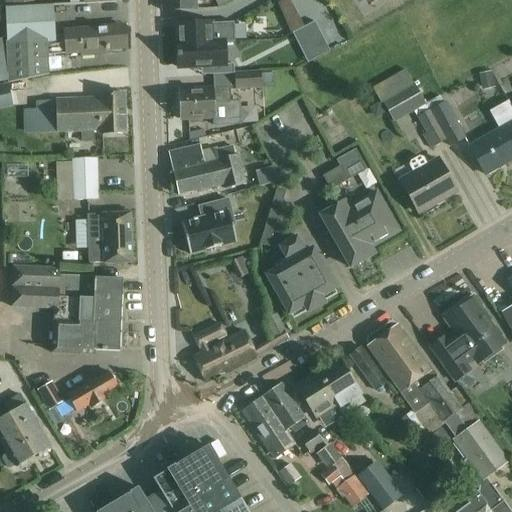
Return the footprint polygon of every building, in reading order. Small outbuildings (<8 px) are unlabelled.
[(5,8),(4,0),(0,0),(0,21),(6,21),(7,41),(6,41),(8,76),(8,83),(49,76),(48,56),(66,54),(66,53),(81,52),(81,56),(93,55),(93,51),(126,49),(124,27),(64,31),(64,37),(55,38),(53,6),(35,7),(35,6),(5,8)] [(161,0),(162,11),(195,11),(195,0),(161,0)] [(288,27),(291,34),(292,33),(304,27),(301,20),(288,27)] [(178,44),(177,44),(177,45),(200,44),(224,43),(234,42),(234,33),(233,23),(222,23),(211,23),(194,24),(177,25),(178,34),(178,44)] [(318,29),(307,34),(319,57),(330,52),(318,29)] [(8,83),(8,76),(1,40),(0,39),(0,83),(7,82),(8,83)] [(200,44),(177,45),(177,57),(178,68),(189,67),(209,66),(209,70),(209,71),(209,75),(222,75),(234,74),(234,72),(234,68),(233,64),(229,64),(225,64),(225,54),(224,43),(200,44)] [(235,90),(261,89),(260,71),(234,72),(234,74),(235,90)] [(480,75),(482,86),(493,83),(491,73),(480,75)] [(7,83),(0,84),(0,107),(12,105),(7,83)] [(382,101),(394,123),(426,105),(414,83),(382,101)] [(213,88),(213,89),(195,90),(196,93),(179,93),(181,120),(215,118),(215,117),(229,116),(229,103),(231,103),(230,87),(213,88)] [(94,142),(94,132),(100,131),(100,134),(125,134),(124,94),(99,95),(99,98),(56,99),(56,101),(33,110),(23,110),(24,131),(37,131),(37,133),(57,132),(81,132),(81,142),(94,142)] [(511,108),(505,97),(487,107),(496,122),(511,112),(511,108)] [(466,138),(446,102),(443,103),(441,99),(428,106),(431,110),(417,117),(426,133),(423,135),(431,149),(447,140),(450,147),(466,138)] [(369,108),(372,114),(379,116),(386,113),(380,102),(369,108)] [(469,147),(484,175),(511,159),(511,127),(510,124),(469,147)] [(169,154),(179,197),(224,186),(225,191),(245,187),(238,156),(219,161),(216,150),(202,153),(200,147),(169,154)] [(409,166),(414,174),(399,183),(417,214),(455,192),(437,160),(428,166),(423,157),(419,157),(410,162),(409,166)] [(99,200),(98,158),(72,159),(73,200),(99,200)] [(340,167),(322,177),(330,191),(348,181),(340,167)] [(276,191),(260,245),(268,248),(285,194),(276,191)] [(344,203),(320,216),(350,269),(374,255),(370,248),(398,232),(376,193),(348,209),(344,203)] [(183,223),(181,223),(190,254),(236,242),(229,213),(231,212),(228,199),(204,206),(207,216),(183,223)] [(89,263),(103,263),(131,263),(130,214),(102,214),(102,215),(87,215),(89,263)] [(274,265),(277,270),(266,276),(289,316),(304,307),(307,313),(324,304),(320,298),(335,289),(313,250),(305,254),(296,239),(280,248),(286,258),(274,265)] [(230,259),(236,277),(246,273),(239,256),(230,259)] [(55,285),(55,297),(61,297),(78,297),(79,286),(55,285)] [(502,349),(506,346),(479,308),(481,306),(474,295),(463,303),(465,306),(445,320),(455,334),(447,340),(445,337),(430,348),(454,381),(471,369),(468,366),(474,362),(476,366),(481,362),(483,365),(503,351),(502,349)] [(61,297),(61,321),(105,323),(105,298),(78,297),(61,297)] [(511,307),(503,312),(511,327),(511,307)] [(278,314),(266,320),(275,340),(287,334),(278,314)] [(60,346),(60,347),(77,347),(104,348),(105,323),(61,321),(60,346)] [(199,349),(201,353),(191,358),(205,386),(255,360),(241,332),(213,347),(211,344),(227,336),(220,322),(192,335),(199,350),(199,349)] [(368,340),(367,342),(369,345),(367,346),(396,386),(413,410),(416,414),(429,404),(444,424),(446,423),(457,438),(481,420),(465,398),(457,403),(428,363),(425,365),(411,345),(397,325),(394,328),(392,325),(389,324),(368,340)] [(53,346),(53,357),(76,358),(77,347),(60,347),(60,346),(53,346)] [(387,383),(361,346),(348,355),(375,392),(387,383)] [(317,373),(344,416),(366,402),(360,393),(338,360),(317,373)] [(108,372),(66,396),(76,412),(88,404),(91,409),(107,400),(104,395),(117,388),(115,385),(116,381),(114,377),(110,375),(108,372)] [(344,416),(317,373),(296,387),(315,417),(317,416),(326,429),(344,416)] [(63,402),(52,382),(36,390),(48,410),(63,402)] [(262,398),(285,431),(290,427),(294,433),(308,424),(304,418),(281,385),(262,398)] [(0,417),(0,440),(15,466),(49,446),(18,394),(3,404),(8,413),(0,417)] [(285,431),(262,398),(241,412),(274,459),(295,445),(285,431)] [(411,412),(401,420),(413,437),(424,430),(411,412)] [(479,422),(454,440),(458,446),(457,449),(462,456),(465,456),(467,458),(464,460),(463,465),(465,468),(478,486),(479,487),(478,490),(477,491),(465,499),(468,503),(455,511),(511,511),(503,500),(502,500),(498,495),(499,494),(492,485),(491,486),(484,478),(507,461),(479,422)] [(314,429),(300,440),(311,454),(319,448),(318,446),(323,442),(314,429)] [(167,497),(163,499),(171,511),(247,511),(218,464),(217,465),(206,447),(155,477),(167,497)] [(327,470),(320,475),(329,487),(332,485),(342,499),(344,497),(352,508),(370,495),(343,458),(327,470)] [(358,477),(383,511),(404,496),(378,462),(358,477)] [(301,478),(290,464),(277,474),(288,487),(301,478)] [(171,511),(163,499),(142,511),(135,511),(126,496),(98,511),(171,511)]
